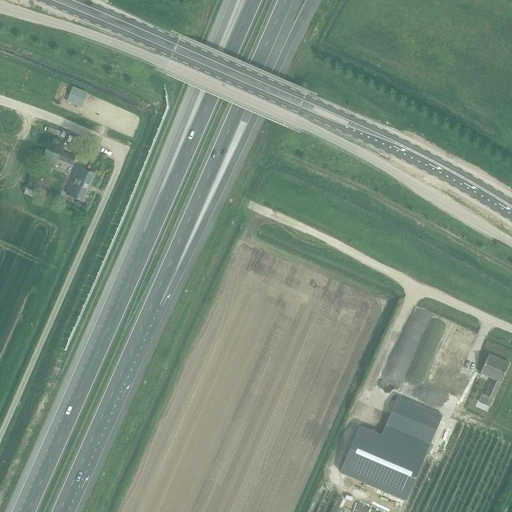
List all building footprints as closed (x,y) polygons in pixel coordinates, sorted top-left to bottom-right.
[(60,152),(57,159),(72,166),(75,159),(60,152)] [(68,195),(73,197),(83,201),(94,175),(78,169),(74,178),(68,195)] [(27,188),(25,193),(32,196),(35,191),(27,188)] [(451,394),(460,371),(464,362),(397,335),(390,352),(412,361),(407,376),(451,394)] [(485,365),(481,374),(492,379),(491,382),(486,396),(494,399),(509,364),(489,355),(485,365)] [(439,400),(440,394),(422,389),(420,395),(439,400)] [(431,444),(442,417),(398,398),(386,425),(431,444)] [(360,425),(341,471),(407,499),(431,444),(386,425),(382,435),(360,425)]
